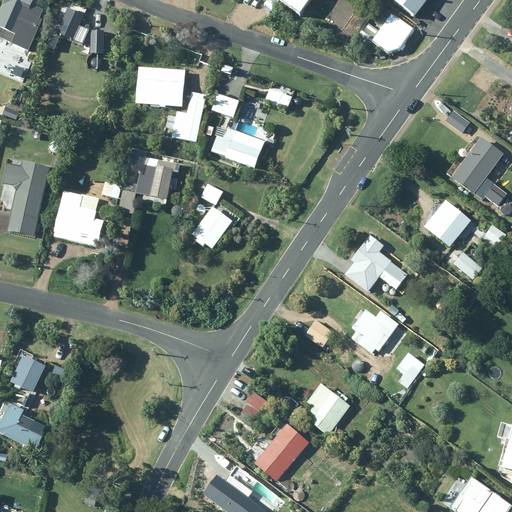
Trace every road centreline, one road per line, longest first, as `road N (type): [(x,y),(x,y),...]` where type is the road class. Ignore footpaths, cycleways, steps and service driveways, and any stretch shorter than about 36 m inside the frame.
road 1 (tertiary): [(409,94),(222,367)]
road 2 (residential): [(409,94),(138,0)]
road 3 (residential): [(0,292),(155,331),(222,367)]
road 4 (tertiary): [(222,367),(151,511)]
